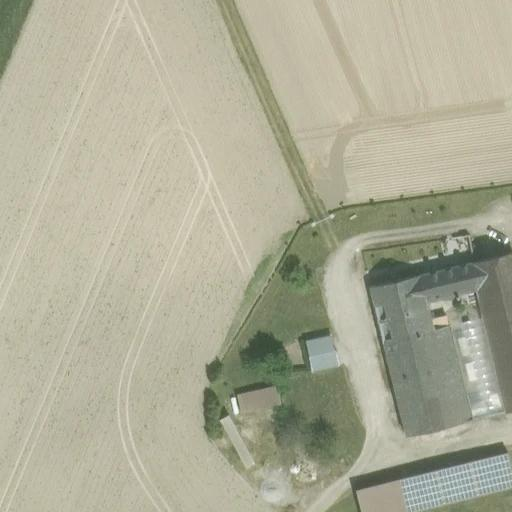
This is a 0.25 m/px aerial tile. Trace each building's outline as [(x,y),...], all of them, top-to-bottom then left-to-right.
[(511,252),(469,263),(475,291),(482,319),(505,413),(511,411),(511,252)] [(469,263),(420,275),(427,303),(475,291),(469,263)] [(433,330),(427,303),(420,275),(369,287),(382,343),(433,330)] [(449,327),(472,421),(505,413),(482,319),(449,327)] [(449,327),(433,330),(382,343),(405,437),(472,421),(449,327)] [(331,336),(305,342),(312,372),(338,366),(331,336)] [(277,386),(236,395),(241,415),(281,406),(277,386)] [(228,415),(219,421),(245,469),(254,464),(228,415)] [(511,471),(507,453),(356,491),(361,511),(411,511),(511,486),(511,471)]
